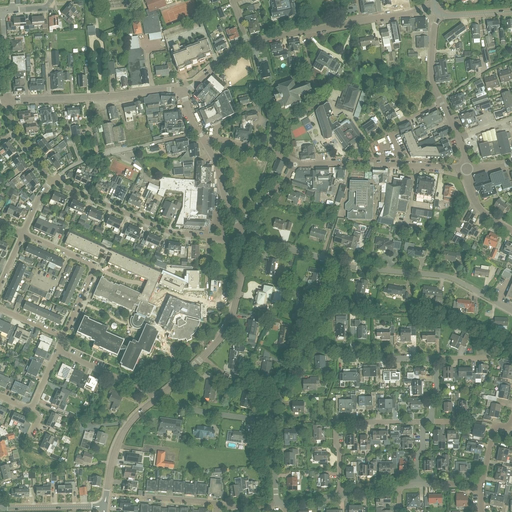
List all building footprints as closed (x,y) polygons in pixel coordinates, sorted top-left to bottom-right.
[(145,0),(145,1),(148,10),(146,11),(148,17),(156,13),(157,13),(158,13),(159,13),(158,9),(159,9),(167,6),(164,0),(145,0)] [(292,18),(297,17),(294,1),(284,3),(283,0),(269,0),(270,0),(269,0),(273,0),(274,2),(271,2),(272,9),(273,11),(271,11),(272,17),(276,16),(277,19),(289,16),(289,19),(290,19),(289,15),(292,15),(293,17),(292,18)] [(376,12),(373,0),(363,0),(364,2),(360,2),(362,15),(367,14),(368,14),(376,12)] [(69,5),(66,9),(72,15),(74,13),(77,15),(79,13),(69,5)] [(70,25),(70,24),(73,20),(70,18),(72,15),(66,9),(62,14),(68,20),(66,22),(70,25)] [(148,17),(142,19),(145,35),(148,34),(161,32),(157,13),(156,13),(148,17)] [(251,34),(260,32),(256,15),(252,16),(246,17),(247,20),(246,20),(248,28),(249,27),(251,34)] [(31,21),(29,21),(29,29),(34,29),(34,26),(38,26),(38,17),(31,18),(31,21)] [(44,17),(38,17),(38,26),(42,26),(42,29),(47,28),(47,20),(44,21),(44,17)] [(52,17),(52,20),(49,20),(49,32),(52,32),(52,27),(56,27),(56,28),(61,28),(61,22),(58,22),(58,17),(52,17)] [(16,27),(20,27),(19,18),(13,19),(13,23),(10,23),(11,30),(16,30),(16,27)] [(25,18),(19,18),(20,27),(24,27),(24,30),(29,29),(29,21),(26,22),(25,18)] [(426,18),(411,19),(411,32),(411,33),(428,32),(427,20),(426,18)] [(407,33),(411,32),(411,19),(402,19),(403,27),(407,27),(407,33)] [(133,24),(134,31),(134,35),(142,34),(141,30),(140,30),(139,23),(133,24)] [(401,42),(401,39),(398,23),(387,25),(388,30),(381,31),(384,45),(391,44),(389,37),(392,36),(393,44),(401,42)] [(184,24),(163,32),(165,39),(187,32),(184,24)] [(462,25),(452,32),(457,38),(456,37),(466,30),(462,25)] [(481,37),(480,26),(473,27),(473,38),(481,37)] [(238,38),(235,30),(229,32),(228,30),(226,31),(228,37),(230,41),(234,39),(235,41),(237,40),(237,38),(238,38)] [(162,32),(150,34),(151,41),(163,39),(162,32)] [(449,44),(457,38),(452,32),(444,38),(449,44)] [(222,36),(217,38),(214,33),(210,35),(213,40),(215,45),(213,46),(217,53),(226,48),(223,41),(222,42),(222,41),(224,39),(222,36)] [(493,35),(493,33),(491,34),(491,35),(490,36),(485,37),(487,44),(488,48),(495,46),(494,43),(495,42),(493,35)] [(24,43),(24,37),(16,38),(17,41),(12,42),(12,51),(22,50),(21,43),(24,43)] [(145,68),(144,61),(143,50),(140,49),(138,37),(128,38),(128,62),(130,74),(132,87),(142,86),(141,85),(148,84),(147,71),(147,68),(145,68)] [(379,45),(378,39),(374,39),(374,37),(360,39),(361,47),(375,45),(375,46),(379,45)] [(417,49),(428,48),(428,37),(417,37),(417,49)] [(171,55),(177,72),(184,69),(192,67),(191,65),(197,62),(197,63),(205,60),(204,58),(211,55),(205,39),(196,42),(197,44),(185,48),(184,46),(177,49),(176,47),(171,49),(172,50),(170,51),(171,55)] [(291,53),(293,53),(294,53),(294,52),(296,52),(298,51),(297,47),(300,46),(299,40),(289,42),(290,48),(291,53)] [(286,52),(286,50),(283,50),(281,43),(271,45),(272,53),(273,54),(274,54),(275,56),(283,55),(284,60),(287,59),(289,68),(292,67),(289,51),(286,52)] [(324,66),(333,71),(336,72),(341,64),(338,62),(334,60),(333,57),(330,56),(328,56),(321,53),(320,56),(318,55),(316,59),(318,60),(314,66),(313,67),(321,72),(324,66)] [(24,84),(23,71),(26,71),(25,56),(12,57),(13,72),(14,72),(15,84),(13,85),(14,92),(24,92),(24,84)] [(296,63),(296,62),(296,59),(291,60),(292,68),(301,67),(300,63),(296,63)] [(450,76),(448,76),(448,73),(446,60),(439,60),(440,67),(435,68),(436,77),(437,83),(451,82),(450,76)] [(474,61),(466,62),(467,72),(475,71),(475,69),(482,68),(481,61),(474,62),(474,61)] [(171,63),(167,63),(167,66),(155,68),(156,76),(163,75),(163,76),(168,75),(168,70),(172,70),(171,63)] [(270,77),(267,63),(260,64),(261,69),(260,70),(262,79),(270,77)] [(44,83),(44,81),(46,81),(45,66),(42,66),(42,79),(40,79),(41,80),(36,81),(36,79),(37,91),(43,91),(43,83),(44,83)] [(125,69),(115,70),(117,81),(121,80),(122,88),(123,88),(125,88),(125,87),(128,87),(126,79),(127,79),(125,69)] [(310,73),(317,80),(321,73),(313,69),(310,73)] [(505,83),(507,82),(505,71),(501,73),(500,70),(498,70),(501,83),(505,82),(505,83)] [(52,90),(64,90),(63,80),(65,80),(65,81),(70,81),(69,73),(65,74),(63,74),(51,74),(52,90)] [(494,77),(490,78),(493,88),(496,87),(495,87),(499,86),(496,73),(494,74),(494,77)] [(214,74),(211,77),(211,76),(206,81),(202,85),(201,84),(196,90),(197,91),(194,95),(200,101),(203,104),(208,99),(211,102),(215,98),(216,98),(220,93),(227,85),(224,82),(223,82),(214,74)] [(491,89),(493,88),(490,78),(487,79),(486,76),(484,76),(487,89),(491,88),(491,89)] [(237,77),(231,82),(234,85),(239,80),(237,77)] [(278,88),(272,90),(276,99),(278,108),(284,107),(285,108),(293,106),(301,103),(299,97),(300,97),(299,96),(301,95),(302,96),(303,96),(302,95),(305,94),(305,95),(306,95),(306,94),(308,93),(309,94),(310,93),(309,92),(310,90),(311,91),(312,90),(311,89),(310,86),(310,85),(310,84),(309,85),(307,85),(307,84),(306,84),(306,85),(303,85),(303,84),(302,85),(302,86),(300,87),(299,85),(298,86),(299,87),(297,88),(296,86),(296,87),(294,81),(285,84),(278,86),(278,88)] [(353,108),(358,91),(350,88),(351,85),(346,84),(345,87),(343,91),(340,100),(338,99),(336,108),(353,113),(354,109),(353,108)] [(487,94),(486,91),(484,87),(479,89),(480,92),(475,94),(477,98),(487,94)] [(203,118),(203,120),(206,125),(210,123),(210,126),(220,121),(222,120),(222,119),(233,114),(233,113),(236,112),(229,90),(224,92),(213,102),(214,105),(206,108),(200,111),(203,118)] [(362,91),(354,117),(358,118),(367,93),(362,91)] [(497,101),(500,100),(511,97),(510,92),(502,94),(503,97),(500,98),(496,99),(497,101)] [(239,100),(241,106),(249,104),(249,103),(252,103),(252,100),(250,94),(245,95),(238,97),(239,100)] [(461,99),(465,97),(464,94),(459,96),(459,95),(451,99),(453,105),(461,102),(460,100),(461,99)] [(158,108),(158,106),(165,106),(165,105),(176,106),(176,101),(174,101),(174,96),(173,95),(161,95),(161,96),(157,95),(148,96),(149,103),(147,104),(148,109),(151,109),(158,108)] [(488,109),(490,108),(491,108),(491,106),(490,103),(489,102),(487,96),(472,101),(477,113),(488,109)] [(462,101),(466,99),(465,97),(461,99),(460,100),(461,102),(453,105),(455,109),(456,109),(457,111),(460,109),(459,108),(464,106),(462,101)] [(395,118),(398,116),(394,109),(393,110),(389,104),(386,106),(381,98),(376,101),(389,122),(392,120),(395,119),(395,118)] [(136,115),(143,114),(141,106),(140,102),(135,104),(136,111),(135,111),(134,104),(123,106),(126,123),(133,121),(132,116),(136,115)] [(499,109),(500,111),(511,107),(511,102),(505,104),(506,107),(502,108),(499,109)] [(338,116),(339,118),(338,119),(337,119),(334,116),(332,117),(331,115),(333,113),(332,111),(330,104),(327,104),(323,107),(322,107),(318,110),(316,112),(318,118),(318,119),(320,125),(321,125),(322,132),(323,132),(324,139),(328,141),(332,138),(332,133),(333,133),(333,132),(346,150),(363,138),(351,120),(349,117),(348,118),(348,117),(347,117),(346,116),(346,117),(343,113),(338,116)] [(110,121),(118,120),(120,119),(119,116),(120,116),(121,119),(120,120),(120,121),(122,120),(121,112),(118,112),(118,110),(116,111),(115,107),(107,109),(110,121)] [(149,124),(182,121),(182,120),(181,115),(180,111),(177,111),(173,112),(173,111),(164,112),(163,107),(158,108),(151,109),(148,109),(148,110),(146,110),(145,110),(146,112),(152,111),(152,114),(153,114),(154,115),(154,118),(147,118),(148,124),(149,124)] [(511,113),(511,107),(500,111),(498,111),(500,118),(504,117),(503,114),(506,113),(505,112),(507,112),(508,114),(511,113)] [(52,122),(50,108),(40,110),(41,115),(43,124),(52,122)] [(71,124),(74,124),(73,108),(68,109),(68,112),(64,112),(64,117),(71,117),(71,124)] [(421,122),(422,124),(440,115),(437,108),(430,112),(429,111),(422,114),(423,116),(417,119),(419,123),(421,122)] [(26,119),(27,123),(38,121),(39,121),(38,116),(37,116),(37,115),(33,116),(30,116),(29,112),(19,113),(20,120),(26,119)] [(258,119),(257,115),(257,112),(244,114),(245,116),(240,116),(241,121),(242,125),(240,125),(240,129),(237,129),(235,139),(241,140),(241,141),(249,142),(250,138),(251,131),(251,130),(252,131),(253,126),(252,120),(258,119)] [(460,116),(463,123),(468,121),(468,120),(475,118),(477,117),(475,114),(474,115),(473,112),(466,115),(466,114),(460,116)] [(437,125),(443,122),(440,115),(422,124),(423,127),(421,128),(421,127),(415,131),(418,136),(424,133),(437,126),(437,125)] [(377,129),(375,125),(377,123),(373,117),(371,119),(372,121),(363,128),(368,135),(377,129)] [(471,129),(479,126),(478,122),(477,123),(475,118),(468,120),(468,121),(463,123),(465,128),(470,126),(471,129)] [(39,126),(38,121),(27,123),(26,123),(27,126),(25,126),(26,133),(36,132),(36,127),(39,126)] [(101,126),(98,126),(98,128),(99,133),(103,132),(105,145),(126,141),(123,126),(113,128),(112,123),(101,126)] [(183,133),(183,123),(182,123),(178,124),(178,125),(171,126),(172,133),(178,133),(183,133)] [(450,156),(453,154),(447,140),(445,141),(444,139),(440,141),(444,148),(438,148),(436,144),(421,150),(410,123),(399,127),(411,158),(442,159),(444,158),(445,158),(446,159),(447,159),(448,159),(450,157),(450,156)] [(98,128),(98,126),(97,124),(92,125),(92,126),(91,126),(92,128),(93,128),(93,129),(94,129),(95,134),(94,134),(96,146),(101,145),(97,128),(98,128)] [(168,134),(168,132),(171,132),(171,126),(168,126),(168,124),(161,125),(161,134),(168,134)] [(298,125),(298,130),(294,130),(294,139),(299,139),(299,133),(303,133),(303,125),(298,125)] [(450,135),(446,128),(441,130),(437,131),(438,133),(433,135),(436,140),(441,138),(441,139),(450,135)] [(484,140),(497,140),(497,130),(483,131),(484,140)] [(503,155),(511,153),(510,147),(507,132),(497,135),(498,141),(480,145),(483,159),(502,154),(503,155)] [(324,150),(315,133),(312,135),(321,152),(324,150)] [(433,137),(419,144),(422,149),(436,142),(433,137)] [(186,138),(176,141),(169,142),(172,155),(186,152),(185,146),(188,146),(186,138)] [(37,144),(41,149),(48,144),(44,139),(37,144)] [(54,148),(56,151),(66,143),(65,140),(54,148)] [(52,150),(50,147),(54,144),(52,141),(48,144),(41,149),(45,155),(52,150)] [(1,147),(3,150),(0,151),(0,154),(1,155),(12,147),(8,142),(1,147)] [(57,153),(67,146),(66,145),(67,145),(66,143),(56,151),(57,153)] [(173,168),(173,175),(184,174),(184,173),(184,177),(191,177),(190,173),(192,173),(192,170),(192,167),(193,166),(192,157),(199,156),(198,144),(189,146),(189,148),(186,148),(187,152),(183,156),(179,160),(179,162),(183,162),(183,167),(173,168)] [(314,153),(314,146),(303,146),(303,148),(301,148),(301,154),(301,160),(316,160),(315,153),(314,153)] [(16,153),(12,147),(1,155),(3,158),(7,155),(9,158),(16,153)] [(49,160),(53,165),(60,160),(55,154),(49,160)] [(13,162),(13,163),(17,168),(24,163),(19,157),(13,162)] [(57,170),(64,165),(60,160),(53,165),(57,170)] [(278,179),(279,177),(285,164),(276,160),(272,171),(275,172),(273,177),(278,179)] [(213,188),(214,188),(213,188),(213,184),(214,184),(213,184),(213,180),(212,180),(213,173),(210,172),(211,166),(204,165),(205,162),(200,162),(198,162),(198,163),(197,181),(185,180),(158,177),(158,182),(160,182),(160,189),(157,195),(163,197),(165,192),(183,194),(183,208),(182,207),(174,228),(180,229),(180,226),(181,226),(183,226),(183,225),(204,227),(205,227),(206,226),(207,225),(208,224),(208,223),(207,222),(207,221),(206,221),(206,219),(208,219),(208,215),(211,216),(212,211),(213,211),(213,210),(213,209),(213,208),(213,207),(212,206),(212,198),(213,197),(214,196),(214,195),(214,194),(214,193),(213,192),(213,188)] [(17,168),(21,173),(28,168),(24,163),(17,168)] [(137,176),(138,172),(120,164),(119,164),(115,163),(113,166),(110,166),(111,173),(114,173),(115,171),(119,171),(120,169),(123,168),(123,169),(120,176),(123,178),(126,177),(129,179),(132,178),(133,177),(137,176)] [(293,180),(292,184),(306,189),(310,191),(326,193),(328,188),(328,186),(330,178),(333,169),(333,168),(329,168),(316,168),(314,168),(314,170),(299,170),(296,173),(294,180),(293,180)] [(333,178),(330,178),(328,186),(330,186),(329,191),(334,193),(335,187),(334,186),(335,180),(344,181),(344,175),(345,175),(345,169),(336,168),(336,169),(333,169),(333,174),(334,174),(333,178)] [(84,173),(80,171),(78,170),(75,176),(76,177),(74,180),(76,181),(80,183),(80,182),(83,176),(84,173)] [(389,185),(389,176),(389,175),(390,170),(374,170),(373,170),(373,175),(373,178),(373,180),(379,180),(379,184),(379,185),(379,186),(382,186),(381,199),(381,203),(379,203),(379,208),(377,216),(379,217),(383,208),(384,206),(385,203),(387,185),(389,185)] [(511,181),(510,182),(507,172),(504,173),(503,171),(491,175),(490,177),(491,180),(476,185),(478,191),(481,191),(493,187),(494,187),(495,187),(496,187),(502,185),(504,190),(511,188),(511,181)] [(23,175),(21,173),(10,181),(9,180),(7,181),(9,183),(10,185),(13,183),(23,175)] [(31,173),(25,178),(29,183),(35,178),(31,173)] [(486,173),(473,176),(475,184),(488,181),(486,173)] [(23,175),(13,183),(10,185),(9,187),(12,188),(13,189),(15,186),(25,178),(23,175)] [(89,180),(91,176),(88,175),(87,177),(83,176),(80,182),(86,185),(88,179),(89,180)] [(105,181),(102,179),(99,177),(96,183),(97,183),(95,188),(101,191),(104,184),(105,181)] [(35,178),(29,183),(26,185),(32,193),(38,188),(37,186),(40,184),(35,178)] [(411,188),(412,182),(411,181),(411,180),(404,179),(404,180),(394,178),(393,186),(389,185),(387,185),(385,203),(384,206),(383,208),(379,217),(380,217),(377,223),(393,226),(394,220),(395,220),(396,212),(407,214),(409,197),(411,198),(413,189),(411,188)] [(436,181),(418,178),(416,195),(433,198),(436,181)] [(107,185),(104,184),(101,191),(106,193),(108,190),(109,191),(112,184),(108,182),(107,185)] [(373,186),(370,186),(368,186),(368,183),(364,183),(356,182),(356,183),(352,182),(350,182),(350,191),(350,192),(349,192),(349,193),(349,201),(345,205),(345,210),(348,210),(348,213),(348,218),(349,220),(366,220),(371,220),(372,219),(372,217),(372,216),(373,212),(373,208),(373,186)] [(147,189),(156,193),(159,188),(150,184),(147,189)] [(345,200),(346,196),(344,195),(346,187),(341,185),(340,186),(335,202),(340,203),(342,199),(345,200)] [(125,194),(127,189),(123,187),(122,189),(118,188),(114,197),(120,199),(123,193),(125,194)] [(452,202),(453,199),(454,189),(446,187),(444,197),(443,201),(452,202)] [(483,198),(497,194),(495,188),(494,188),(494,187),(493,187),(481,191),(483,198)] [(13,189),(12,188),(8,197),(7,199),(10,200),(13,195),(17,197),(19,193),(15,190),(15,189),(13,189)] [(20,192),(21,194),(22,195),(27,200),(29,197),(22,190),(21,190),(19,192),(20,192)] [(53,205),(54,201),(57,203),(61,195),(54,192),(51,200),(49,203),(53,205)] [(132,193),(131,196),(128,203),(134,205),(139,193),(136,192),(135,195),(132,193)] [(299,199),(300,198),(304,200),(305,196),(297,193),(296,194),(290,192),(288,199),(294,201),(293,204),(297,205),(299,199)] [(142,202),(142,201),(139,200),(140,197),(141,197),(142,194),(139,193),(134,205),(139,208),(142,202)] [(153,203),(151,202),(152,200),(153,200),(155,195),(150,193),(148,198),(146,203),(150,205),(147,211),(154,214),(157,206),(158,206),(160,202),(155,200),(153,203)] [(67,198),(61,195),(57,203),(64,206),(67,198)] [(511,207),(511,205),(510,204),(507,202),(506,205),(499,200),(495,206),(494,208),(496,210),(497,208),(500,210),(499,211),(503,213),(506,209),(509,212),(511,207)] [(69,208),(76,211),(79,203),(73,201),(69,208)] [(179,210),(182,204),(176,202),(174,206),(166,202),(163,208),(167,209),(164,216),(172,219),(176,208),(179,210)] [(82,213),(85,206),(79,203),(76,211),(82,213)] [(19,219),(21,215),(23,216),(26,210),(20,207),(21,205),(18,204),(16,209),(12,217),(19,219)] [(6,214),(12,217),(16,209),(10,206),(6,214)] [(94,219),(97,211),(91,209),(88,216),(87,218),(93,221),(94,219)] [(99,224),(100,222),(103,214),(97,211),(94,219),(93,221),(99,224)] [(463,228),(469,231),(473,226),(476,219),(474,218),(475,216),(469,213),(464,221),(467,222),(463,228)] [(106,224),(112,227),(116,219),(109,217),(106,224)] [(39,230),(40,231),(44,221),(38,219),(34,228),(35,229),(34,229),(38,231),(39,230)] [(119,230),(122,222),(116,219),(112,227),(119,230)] [(289,231),(292,223),(287,221),(287,222),(276,219),(274,227),(282,229),(283,226),(286,227),(285,229),(289,231)] [(45,233),(47,234),(51,224),(44,221),(40,231),(41,231),(41,232),(45,234),(45,233)] [(59,227),(51,224),(47,234),(48,234),(48,235),(52,237),(52,236),(54,237),(56,233),(59,234),(62,227),(59,226),(59,227)] [(324,243),(327,232),(315,228),(316,226),(312,224),(309,235),(320,238),(319,241),(324,243)] [(124,234),(127,235),(126,236),(131,238),(135,228),(129,225),(127,231),(126,230),(124,234)] [(478,229),(473,226),(469,231),(472,233),(470,236),(476,239),(479,233),(477,232),(478,229)] [(141,230),(135,228),(131,238),(135,240),(136,239),(138,240),(139,236),(138,236),(141,230)] [(332,236),(333,236),(336,237),(334,242),(347,246),(350,238),(339,234),(340,230),(335,229),(332,236)] [(67,238),(65,244),(98,259),(100,253),(110,258),(108,264),(147,281),(147,282),(145,286),(144,288),(141,295),(139,294),(137,300),(140,302),(141,300),(148,303),(154,290),(161,275),(162,272),(111,250),(110,252),(105,250),(106,247),(69,231),(66,237),(67,238)] [(496,242),(498,236),(490,233),(488,239),(487,238),(484,244),(489,246),(489,245),(495,248),(498,243),(496,242)] [(149,234),(146,242),(149,243),(147,247),(150,248),(152,244),(155,237),(149,234)] [(350,236),(350,238),(347,246),(347,248),(351,249),(355,250),(358,239),(359,240),(361,236),(354,234),(353,237),(350,236)] [(449,240),(454,243),(457,237),(453,234),(449,240)] [(155,237),(152,244),(158,247),(158,246),(161,239),(155,237)] [(378,239),(377,239),(376,244),(379,245),(379,249),(384,250),(387,250),(387,251),(392,252),(393,249),(396,249),(398,242),(394,241),(393,243),(386,242),(386,240),(378,239)] [(146,242),(142,240),(140,245),(137,251),(140,252),(142,253),(143,252),(141,251),(143,247),(144,247),(146,242)] [(174,252),(175,243),(174,243),(171,242),(171,243),(169,242),(168,245),(167,245),(167,248),(167,249),(165,249),(165,254),(169,255),(169,253),(169,251),(174,252)] [(181,244),(175,243),(174,252),(174,250),(177,251),(177,254),(184,255),(185,247),(183,247),(182,248),(181,247),(181,244)] [(422,249),(414,248),(415,245),(406,243),(405,244),(404,251),(408,252),(407,254),(421,257),(421,254),(425,255),(426,248),(423,247),(422,249)] [(505,250),(511,253),(511,250),(511,244),(508,243),(506,247),(503,246),(501,252),(503,253),(505,250)] [(25,252),(31,255),(34,248),(28,245),(25,252)] [(31,255),(37,257),(40,251),(34,248),(31,255)] [(37,257),(43,260),(46,253),(40,251),(37,257)] [(460,260),(461,254),(457,253),(457,254),(444,252),(443,259),(456,262),(456,259),(460,260)] [(43,260),(49,263),(52,256),(46,253),(43,260)] [(49,263),(55,265),(58,259),(52,256),(49,263)] [(61,268),(64,261),(58,259),(55,265),(61,268)] [(276,260),(269,259),(269,262),(267,262),(266,270),(267,270),(266,275),(273,276),(276,260)] [(167,264),(162,262),(157,260),(154,265),(166,270),(167,264)] [(26,267),(19,264),(17,271),(24,274),(26,267)] [(77,267),(74,273),(81,276),(84,270),(77,267)] [(490,271),(488,270),(489,268),(481,267),(481,269),(476,268),(475,275),(486,277),(486,276),(489,276),(490,271)] [(314,273),(313,278),(310,277),(309,280),(312,281),(311,286),(319,287),(321,275),(320,274),(320,273),(320,270),(310,268),(309,272),(314,273)] [(21,280),(24,274),(17,271),(14,277),(21,280)] [(163,274),(159,284),(181,294),(184,287),(187,288),(199,288),(199,272),(186,272),(186,275),(188,275),(188,285),(185,284),(186,284),(163,274)] [(74,273),(72,279),(78,282),(81,276),(74,273)] [(14,277),(11,282),(18,286),(21,280),(14,277)] [(137,300),(139,294),(120,285),(119,286),(115,284),(114,286),(107,282),(106,281),(103,279),(104,277),(102,277),(93,298),(95,299),(95,297),(98,298),(100,297),(107,301),(107,302),(112,304),(112,303),(135,313),(135,314),(142,317),(148,303),(141,300),(140,302),(137,300)] [(379,282),(359,278),(357,291),(367,293),(368,286),(378,288),(379,282)] [(72,279),(69,285),(76,288),(78,282),(72,279)] [(11,282),(9,288),(16,291),(18,286),(11,282)] [(69,285),(66,291),(73,294),(76,288),(69,285)] [(273,288),(267,286),(265,293),(263,292),(258,291),(257,297),(256,297),(255,301),(256,301),(255,306),(257,307),(258,308),(258,307),(260,307),(259,309),(266,310),(268,303),(268,299),(271,299),(272,295),(273,288)] [(383,292),(388,293),(401,296),(401,295),(404,295),(403,300),(407,300),(408,293),(405,293),(405,290),(402,290),(402,288),(389,286),(388,289),(384,288),(383,292)] [(436,296),(436,297),(436,301),(442,302),(443,295),(441,295),(441,291),(437,291),(438,288),(424,286),(423,294),(436,296)] [(9,288),(6,294),(13,297),(16,291),(9,288)] [(292,299),(294,290),(288,288),(285,298),(292,299)] [(66,291),(64,297),(70,300),(73,294),(66,291)] [(31,293),(31,294),(28,293),(25,300),(28,302),(30,298),(31,299),(31,300),(34,301),(36,297),(33,295),(33,294),(31,293)] [(10,304),(13,297),(6,294),(3,301),(10,304)] [(304,316),(307,302),(308,301),(309,301),(309,297),(299,295),(299,297),(298,301),(299,301),(298,306),(297,306),(296,309),(298,309),(297,315),(292,314),(291,319),(298,320),(303,321),(304,316)] [(67,306),(70,300),(64,297),(61,303),(67,306)] [(198,322),(184,318),(185,316),(200,320),(200,310),(200,309),(199,308),(198,307),(197,307),(186,304),(173,298),(172,298),(171,298),(170,298),(169,299),(168,300),(157,325),(164,328),(163,330),(170,333),(168,336),(169,337),(170,337),(171,337),(172,337),(171,339),(173,339),(174,340),(175,340),(176,340),(178,340),(178,339),(179,339),(180,339),(181,339),(181,340),(182,340),(183,340),(184,340),(185,339),(186,342),(192,339),(190,337),(191,336),(192,336),(193,335),(192,333),(193,333),(193,332),(194,332),(194,331),(195,331),(196,330),(197,329),(197,328),(198,327),(198,326),(197,325),(197,324),(198,323),(198,322)] [(457,307),(467,308),(466,313),(474,313),(477,314),(478,308),(475,308),(475,304),(472,304),(472,301),(458,300),(457,307)] [(26,303),(25,303),(23,309),(29,312),(32,305),(26,303)] [(29,312),(35,315),(38,308),(32,305),(29,312)] [(35,315),(41,317),(44,311),(38,308),(35,315)] [(41,317),(47,320),(50,313),(44,311),(41,317)] [(47,320),(53,323),(56,316),(50,313),(47,320)] [(59,325),(62,319),(56,316),(53,323),(59,325)] [(89,319),(84,317),(81,324),(80,327),(76,335),(81,337),(81,335),(91,340),(90,341),(94,343),(92,349),(94,350),(95,351),(98,352),(99,350),(103,351),(103,350),(113,354),(112,356),(117,358),(120,350),(125,352),(126,350),(121,348),(124,340),(120,338),(119,339),(110,335),(111,334),(106,332),(108,327),(102,325),(98,323),(97,324),(88,320),(89,319)] [(248,321),(248,324),(246,334),(251,334),(251,335),(250,335),(249,338),(249,340),(255,341),(256,340),(256,336),(258,326),(256,325),(256,322),(257,322),(258,318),(252,317),(251,321),(248,321)] [(508,326),(508,319),(495,318),(495,320),(491,320),(491,327),(495,327),(495,326),(508,326)] [(344,325),(347,325),(347,321),(341,321),(341,325),(336,325),(336,329),(337,337),(337,339),(338,340),(339,340),(340,340),(341,340),(342,340),(343,339),(343,337),(344,337),(344,325)] [(352,327),(356,327),(358,327),(358,339),(366,339),(366,327),(360,327),(360,321),(352,321),(352,327)] [(5,323),(1,332),(7,335),(6,338),(9,339),(12,331),(10,330),(12,326),(5,323)] [(129,344),(126,350),(125,352),(120,365),(122,365),(121,367),(132,372),(141,351),(149,354),(158,333),(151,330),(152,328),(146,326),(137,347),(129,344)] [(390,336),(394,336),(394,326),(391,326),(391,329),(390,329),(390,331),(377,331),(377,337),(382,337),(382,340),(390,340),(390,336)] [(416,334),(416,326),(407,326),(407,330),(401,331),(401,342),(410,342),(410,334),(416,334)] [(12,331),(9,339),(12,341),(13,340),(13,341),(16,342),(17,342),(18,340),(20,341),(24,331),(14,327),(12,331)] [(287,345),(289,332),(284,331),(285,328),(282,327),(279,344),(287,345)] [(422,333),(422,340),(427,340),(427,343),(435,343),(435,339),(440,339),(440,329),(435,329),(435,333),(422,333)] [(24,331),(20,341),(26,343),(25,346),(28,348),(29,345),(31,340),(29,338),(30,334),(24,331)] [(465,345),(469,337),(465,335),(463,339),(452,334),(449,340),(452,342),(452,343),(451,346),(458,350),(461,344),(465,345)] [(40,342),(37,348),(47,353),(50,346),(46,344),(48,338),(42,336),(40,336),(40,338),(39,339),(40,342)] [(245,351),(246,348),(236,341),(235,347),(234,347),(234,351),(231,350),(229,364),(230,364),(229,369),(231,369),(231,370),(235,370),(234,374),(239,375),(240,368),(237,368),(238,365),(237,365),(239,352),(244,353),(244,351),(245,351)] [(34,357),(33,358),(39,360),(40,357),(44,359),(47,353),(37,348),(34,357)] [(321,368),(321,372),(328,372),(328,363),(325,363),(325,357),(316,357),(316,368),(321,368)] [(29,367),(39,371),(42,365),(38,363),(39,360),(33,358),(32,361),(29,367)] [(269,380),(272,363),(269,363),(270,359),(262,358),(262,361),(263,361),(260,379),(269,380)] [(500,360),(498,362),(501,368),(500,372),(503,372),(503,373),(511,374),(511,367),(506,366),(507,363),(507,361),(501,360),(501,359),(500,360)] [(69,383),(69,381),(71,376),(68,375),(71,369),(71,368),(62,364),(57,376),(66,380),(66,381),(69,383)] [(363,370),(360,370),(360,383),(364,383),(364,377),(370,377),(370,365),(363,365),(363,370)] [(376,365),(370,365),(370,377),(375,377),(375,383),(380,383),(380,369),(376,369),(376,365)] [(25,377),(30,379),(32,376),(36,378),(39,371),(29,367),(27,366),(26,370),(28,371),(25,377)] [(475,373),(475,379),(481,379),(481,374),(487,374),(487,372),(487,370),(485,370),(485,366),(478,366),(478,370),(478,371),(478,373),(475,373)] [(390,369),(380,369),(380,383),(380,387),(384,386),(385,387),(385,381),(390,381),(390,369)] [(396,369),(390,369),(390,381),(395,381),(395,387),(400,387),(400,372),(396,372),(396,369)] [(405,377),(405,379),(410,379),(417,379),(417,376),(425,376),(425,369),(415,369),(415,373),(413,373),(407,373),(407,377),(405,377)] [(444,379),(444,382),(452,382),(452,383),(453,383),(453,386),(454,386),(455,386),(455,383),(455,382),(455,381),(455,374),(452,374),(452,369),(444,369),(444,379)] [(455,374),(455,381),(459,381),(459,378),(462,378),(465,378),(465,369),(459,369),(459,374),(455,374)] [(465,369),(465,378),(469,378),(469,379),(472,379),(472,381),(475,381),(475,373),(472,373),(472,369),(465,369)] [(69,381),(78,385),(77,387),(80,388),(81,387),(83,382),(81,380),(83,374),(84,374),(74,370),(71,376),(69,381)] [(344,382),(350,382),(350,370),(343,370),(343,374),(340,374),(340,387),(344,387),(344,382)] [(360,370),(350,370),(350,382),(355,382),(355,387),(360,387),(360,383),(360,370)] [(494,377),(493,380),(495,381),(497,381),(497,382),(503,383),(504,379),(511,381),(511,377),(511,374),(503,373),(502,376),(500,376),(500,378),(499,378),(494,377)] [(96,394),(98,389),(95,387),(97,383),(98,381),(89,376),(89,377),(86,383),(83,382),(81,387),(80,388),(79,390),(82,391),(84,388),(93,392),(92,393),(96,394)] [(3,377),(0,382),(0,386),(5,389),(7,385),(10,386),(12,381),(13,378),(10,377),(9,379),(3,377)] [(12,381),(10,386),(13,387),(11,391),(17,394),(22,385),(15,382),(16,380),(17,378),(15,377),(14,379),(13,378),(12,381)] [(318,384),(318,378),(311,378),(311,381),(304,381),(304,390),(316,390),(316,384),(318,384)] [(220,384),(220,380),(212,379),(211,382),(207,381),(206,389),(207,389),(205,399),(214,400),(217,383),(220,384)] [(22,385),(17,394),(27,398),(31,389),(34,384),(29,382),(27,387),(22,385)] [(503,383),(497,382),(496,385),(499,386),(498,388),(501,389),(500,392),(497,392),(500,392),(509,394),(510,388),(505,387),(506,383),(503,383)] [(119,405),(122,398),(115,395),(116,392),(111,390),(109,393),(112,394),(109,400),(114,402),(111,409),(116,411),(119,404),(119,405)] [(241,403),(242,403),(241,406),(247,408),(247,404),(248,405),(251,394),(252,394),(253,391),(248,390),(247,393),(244,392),(241,403)] [(57,392),(54,398),(61,401),(63,396),(64,397),(64,398),(66,399),(67,397),(57,392)] [(355,395),(355,404),(359,404),(359,410),(366,410),(365,398),(360,398),(360,392),(358,393),(355,393),(355,395)] [(371,398),(365,398),(366,410),(372,410),(372,407),(372,404),(375,404),(375,395),(376,395),(376,392),(371,392),(371,398)] [(497,392),(496,395),(497,396),(497,398),(507,400),(509,394),(500,392),(497,392)] [(455,402),(455,399),(455,394),(451,394),(451,400),(445,400),(445,403),(444,403),(444,412),(451,412),(451,403),(451,402),(455,402)] [(339,413),(346,413),(345,401),(340,401),(340,395),(336,395),(336,407),(339,407),(339,413)] [(351,401),(345,401),(346,413),(352,413),(352,410),(352,404),(355,404),(355,395),(351,395),(351,401)] [(376,395),(375,395),(375,404),(379,404),(379,409),(379,412),(386,412),(386,400),(380,401),(380,395),(376,395)] [(391,400),(386,400),(386,412),(392,412),(392,408),(396,408),(396,404),(396,395),(391,395),(391,400)] [(59,406),(61,401),(54,398),(51,405),(62,409),(63,407),(60,406),(60,407),(59,406)] [(417,399),(408,399),(406,399),(407,403),(408,403),(408,406),(411,406),(411,410),(413,410),(413,412),(413,413),(417,413),(418,412),(418,409),(421,409),(421,403),(417,403),(417,399)] [(459,399),(455,399),(455,402),(455,407),(458,407),(459,412),(466,412),(466,402),(459,402),(459,399)] [(491,407),(490,410),(499,412),(500,406),(494,405),(495,401),(487,400),(486,406),(491,407)] [(304,413),(304,402),(292,402),(292,413),(304,413)] [(490,421),(491,417),(498,419),(499,412),(490,410),(490,411),(487,410),(486,414),(485,414),(484,416),(483,419),(490,421)] [(75,418),(74,419),(88,420),(90,415),(83,412),(81,417),(76,414),(75,415),(76,416),(75,417),(75,418)] [(13,421),(18,423),(21,416),(15,414),(10,424),(12,425),(14,423),(13,422),(13,421)] [(49,420),(59,425),(60,422),(61,418),(57,415),(56,417),(51,415),(49,420)] [(23,430),(27,419),(21,416),(18,423),(23,425),(22,427),(22,426),(20,429),(23,430)] [(176,421),(161,419),(161,421),(160,421),(159,432),(159,431),(164,431),(165,429),(178,431),(178,435),(179,435),(180,424),(175,423),(176,421)] [(56,426),(58,427),(59,425),(49,420),(46,426),(50,428),(49,430),(54,433),(55,430),(53,429),(55,425),(56,425),(56,426)] [(6,422),(4,427),(1,434),(3,435),(4,433),(4,434),(9,423),(6,422)] [(482,424),(475,422),(474,425),(472,435),(474,436),(473,439),(479,440),(480,437),(483,438),(485,428),(481,427),(482,424)] [(325,441),(325,431),(322,431),(322,429),(320,429),(320,426),(313,426),(313,430),(314,430),(314,438),(316,438),(316,441),(325,441)] [(412,428),(402,428),(402,426),(398,426),(398,431),(402,431),(402,435),(412,435),(412,428)] [(193,435),(196,436),(196,438),(203,439),(203,436),(214,438),(215,431),(211,431),(211,429),(198,427),(197,429),(194,428),(193,435)] [(283,440),(285,440),(285,444),(289,444),(289,441),(296,441),(296,433),(299,433),(299,428),(292,428),(292,431),(285,431),(285,435),(283,435),(283,440)] [(90,431),(89,433),(85,432),(80,447),(88,450),(91,442),(92,442),(93,439),(96,440),(95,442),(104,445),(107,436),(98,433),(97,435),(94,434),(94,433),(90,431)] [(249,444),(250,437),(247,437),(247,434),(234,432),(233,440),(246,441),(246,444),(249,444)] [(370,439),(370,440),(370,445),(377,445),(377,441),(380,441),(380,432),(374,432),(374,439),(370,439)] [(391,439),(387,440),(387,432),(380,432),(380,441),(381,444),(386,444),(386,452),(391,452),(391,439)] [(434,442),(434,445),(439,445),(439,449),(440,449),(440,451),(445,452),(445,449),(445,438),(442,438),(442,432),(434,432),(434,442)] [(459,449),(460,447),(459,447),(459,436),(456,436),(456,432),(448,432),(448,441),(447,441),(447,445),(453,445),(453,449),(459,449)] [(44,439),(43,442),(52,446),(54,442),(57,443),(58,440),(45,434),(43,438),(44,439)] [(357,451),(357,442),(354,443),(354,436),(347,436),(347,446),(352,446),(352,451),(357,451)] [(370,450),(370,445),(370,440),(367,440),(367,436),(360,436),(361,447),(366,447),(366,450),(370,450)] [(408,438),(399,438),(396,438),(396,443),(402,443),(402,449),(412,449),(412,442),(408,442),(408,438)] [(480,454),(481,448),(474,446),(475,443),(468,441),(467,447),(471,448),(471,452),(480,454)] [(43,442),(40,448),(47,451),(47,452),(52,454),(53,451),(51,450),(52,446),(43,442)] [(327,461),(327,453),(326,452),(322,452),(322,447),(313,447),(313,450),(315,450),(315,453),(315,461),(317,461),(317,462),(320,462),(320,461),(327,461)] [(500,449),(499,455),(508,457),(509,454),(511,454),(511,447),(509,447),(509,450),(500,449)] [(298,454),(297,450),(290,450),(290,453),(286,453),(286,466),(295,465),(295,454),(298,454)] [(126,455),(125,459),(126,460),(126,461),(138,463),(139,455),(142,456),(142,452),(135,451),(135,454),(127,453),(127,455),(126,455)] [(156,466),(174,468),(174,463),(164,462),(165,455),(158,454),(158,451),(156,466)] [(90,464),(93,456),(89,455),(89,454),(84,452),(83,458),(77,456),(75,463),(80,464),(81,461),(90,464)] [(18,453),(15,454),(12,454),(13,457),(9,457),(10,461),(20,459),(18,453)] [(51,457),(60,462),(66,465),(67,460),(63,458),(63,460),(52,455),(51,457)] [(449,464),(449,455),(443,455),(443,460),(438,460),(438,471),(446,471),(445,464),(449,464)] [(503,465),(510,467),(510,463),(509,463),(510,461),(507,460),(508,457),(499,455),(497,461),(503,462),(503,465)] [(435,469),(435,458),(429,458),(429,462),(424,462),(424,472),(432,472),(432,469),(435,469)] [(377,459),(377,460),(377,463),(377,467),(380,467),(380,474),(387,474),(387,465),(381,465),(381,459),(377,459)] [(392,465),(387,465),(387,474),(394,474),(394,468),(397,468),(397,459),(392,459),(392,465)] [(470,464),(466,464),(466,462),(456,462),(456,470),(454,470),(454,475),(461,475),(461,472),(466,472),(466,469),(470,469),(470,464)] [(353,472),(357,472),(357,463),(351,463),(351,467),(347,467),(347,478),(353,478),(353,472)] [(362,463),(357,463),(357,472),(357,471),(360,471),(360,477),(367,477),(366,467),(362,467),(362,463)] [(377,471),(377,467),(377,463),(371,463),(371,467),(366,467),(367,477),(373,477),(373,471),(377,471)] [(1,467),(3,474),(13,472),(13,471),(10,472),(9,467),(10,467),(10,468),(13,467),(12,465),(1,467)] [(498,468),(497,474),(506,476),(511,477),(511,467),(510,467),(503,465),(502,468),(498,468)] [(143,473),(143,468),(133,466),(132,470),(125,469),(124,477),(135,479),(136,472),(143,473)] [(18,478),(17,479),(16,475),(14,475),(13,472),(3,474),(4,481),(11,479),(11,480),(12,483),(25,480),(24,477),(18,478)] [(300,480),(300,472),(292,473),(292,479),(287,479),(288,484),(288,491),(297,490),(297,480),(300,480)] [(505,482),(506,476),(497,474),(496,480),(505,482)] [(321,487),(329,487),(329,475),(321,475),(321,483),(319,483),(318,483),(318,486),(319,487),(321,487)] [(89,482),(92,483),(92,486),(99,487),(100,486),(101,478),(93,477),(93,478),(89,477),(89,482)] [(242,486),(240,478),(234,479),(235,486),(230,487),(231,497),(236,496),(235,495),(239,495),(238,487),(242,486)] [(257,485),(256,481),(248,483),(247,478),(241,479),(243,490),(247,489),(248,495),(256,493),(255,486),(257,485)] [(158,491),(159,479),(157,479),(156,481),(147,480),(146,491),(155,492),(155,485),(159,486),(158,491)] [(167,485),(170,486),(171,479),(169,479),(168,481),(159,480),(159,479),(158,491),(167,492),(167,485)] [(173,493),(182,493),(183,481),(182,482),(173,481),(174,479),(171,479),(170,486),(174,486),(173,493)] [(207,494),(208,494),(213,494),(213,497),(219,497),(222,497),(223,491),(221,491),(221,484),(215,484),(215,479),(210,479),(209,488),(208,488),(207,494)] [(137,488),(138,482),(132,481),(131,485),(123,484),(123,490),(132,492),(133,488),(137,488)] [(185,495),(193,495),(194,481),(194,484),(185,483),(185,481),(183,481),(182,493),(182,488),(186,488),(185,495)] [(205,495),(206,484),(197,483),(197,481),(194,481),(193,495),(194,488),(198,488),(197,495),(205,495)] [(70,486),(65,486),(65,494),(72,494),(72,491),(75,490),(75,482),(69,482),(69,485),(70,485),(70,486)] [(50,496),(50,488),(51,488),(51,483),(47,483),(47,484),(47,485),(43,485),(43,488),(43,496),(50,496)] [(498,498),(501,484),(496,484),(495,493),(490,492),(489,492),(485,491),(485,497),(488,498),(491,499),(490,505),(496,506),(498,498)] [(20,490),(15,490),(15,488),(11,488),(11,497),(15,497),(15,498),(22,498),(22,486),(19,486),(19,489),(20,489),(20,490)] [(87,495),(87,487),(79,488),(80,496),(87,495)] [(423,511),(423,502),(419,502),(419,495),(408,495),(408,504),(411,504),(413,506),(413,507),(417,507),(417,511),(423,511)] [(424,507),(430,507),(430,504),(442,504),(442,495),(429,495),(429,497),(424,497),(424,507)] [(502,498),(498,498),(496,506),(503,508),(504,501),(507,502),(507,500),(508,496),(504,495),(505,495),(502,495),(502,498)] [(390,504),(390,497),(380,497),(380,501),(377,501),(377,507),(385,507),(385,504),(390,504)] [(467,506),(467,497),(457,497),(457,506),(456,506),(456,509),(464,509),(464,506),(467,506)] [(133,511),(134,510),(134,506),(131,505),(130,505),(130,501),(127,501),(127,502),(120,501),(120,508),(127,509),(127,511),(133,511)]
